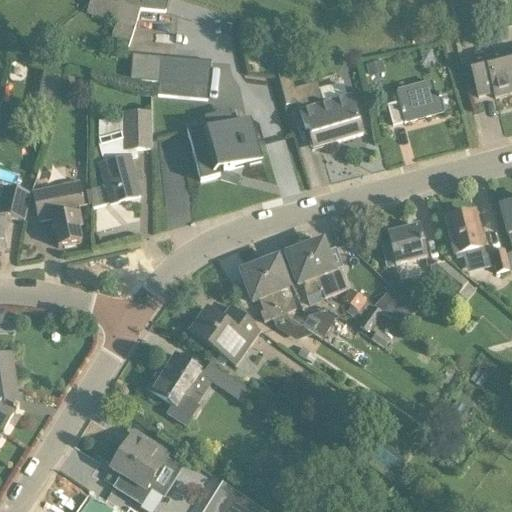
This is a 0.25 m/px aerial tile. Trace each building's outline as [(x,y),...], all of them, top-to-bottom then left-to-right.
[(132,31),(135,19),(141,0),(95,0),(90,18),(132,31)] [(143,0),(139,14),(164,16),(169,0),(143,0)] [(483,61),(469,65),(478,99),(494,95),(495,101),(511,96),(511,93),(511,92),(511,52),(483,60),(483,61)] [(158,97),(206,101),(210,64),(132,57),(130,82),(159,85),(158,97)] [(302,129),(306,128),(313,150),(362,136),(358,124),(357,124),(354,115),(352,115),(347,99),(323,107),(316,84),(294,90),(290,77),(279,80),(278,77),(277,77),(286,107),(295,104),(302,129)] [(443,114),(439,98),(435,99),(431,84),(397,93),(397,94),(396,94),(399,104),(387,108),(392,128),(443,114)] [(98,148),(98,149),(103,167),(99,168),(109,206),(139,199),(129,161),(136,159),(135,152),(151,152),(150,117),(123,122),(123,141),(98,148)] [(260,164),(249,123),(207,134),(206,130),(187,136),(201,184),(218,179),(217,172),(223,171),(223,173),(260,164)] [(81,229),(79,215),(78,210),(83,209),(78,186),(31,195),(37,224),(51,221),(57,250),(63,249),(63,250),(74,248),(74,247),(80,245),(77,230),(81,229)] [(0,255),(3,255),(2,238),(5,238),(4,223),(5,219),(24,223),(30,196),(1,190),(0,194),(0,255)] [(91,211),(95,210),(102,208),(98,191),(91,193),(91,211)] [(511,205),(500,208),(508,238),(511,253),(511,205)] [(477,232),(473,216),(457,220),(457,222),(446,225),(454,257),(466,254),(469,266),(485,262),(480,242),(482,241),(480,231),(477,232)] [(418,230),(388,238),(390,248),(382,250),(387,270),(395,268),(396,269),(426,261),(418,230)] [(338,296),(347,293),(349,292),(341,270),(333,273),(322,244),(305,251),(323,303),(338,296)] [(323,303),(305,251),(286,258),(298,290),(302,288),(307,299),(306,300),(309,308),(323,303)] [(490,257),(493,269),(495,276),(511,271),(511,259),(508,256),(505,257),(504,253),(490,257)] [(292,324),(304,332),(305,331),(292,323),(296,322),(290,306),(293,305),(288,291),(277,261),(258,268),(278,322),(286,319),(288,325),(288,326),(292,324)] [(430,273),(429,274),(458,297),(466,303),(476,292),(444,265),(429,270),(430,273)] [(278,322),(258,268),(240,275),(251,305),(259,302),(263,314),(259,316),(263,325),(271,322),(274,330),(288,325),(286,319),(278,322)] [(350,293),(349,292),(347,293),(346,295),(340,302),(358,314),(355,318),(360,322),(363,318),(365,320),(358,330),(368,336),(381,316),(350,293)] [(405,304),(391,319),(402,329),(416,315),(405,304)] [(238,347),(246,353),(259,334),(257,332),(253,326),(235,313),(226,326),(206,312),(190,335),(227,362),(238,347)] [(305,331),(304,332),(305,332),(322,343),(328,334),(310,322),(305,331)] [(377,333),(371,342),(384,352),(390,343),(377,333)] [(0,441),(4,436),(1,434),(17,410),(8,356),(0,357),(0,441)] [(146,393),(172,407),(165,417),(185,429),(197,409),(183,401),(199,374),(174,359),(160,382),(156,379),(146,393)] [(210,365),(202,377),(241,405),(250,394),(210,365)] [(169,458),(151,447),(145,457),(127,446),(111,472),(147,494),(169,458)] [(259,501),(273,511),(290,488),(276,478),(259,501)] [(258,511),(222,486),(206,511),(258,511)]
